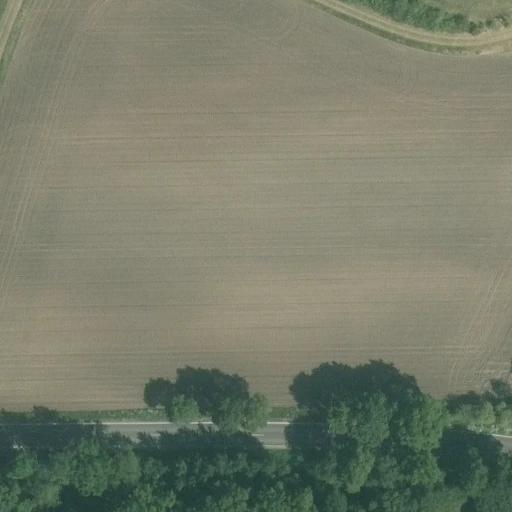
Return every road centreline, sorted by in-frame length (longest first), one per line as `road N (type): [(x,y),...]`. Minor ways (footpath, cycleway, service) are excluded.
road 1 (tertiary): [(511,449),(350,435),(0,437)]
road 2 (track): [(334,0),(397,29),(466,32),(511,21)]
